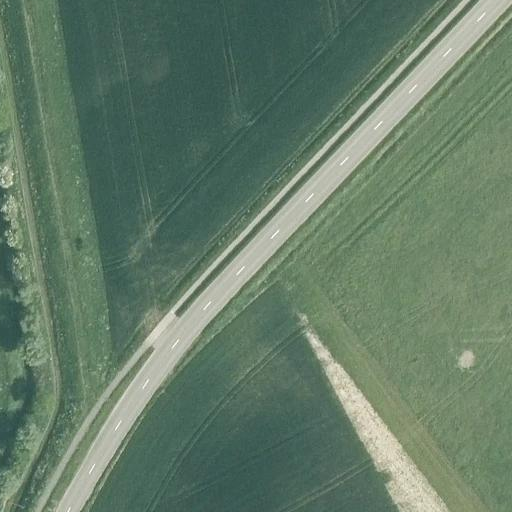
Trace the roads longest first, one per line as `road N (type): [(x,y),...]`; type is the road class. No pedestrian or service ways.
road 1 (tertiary): [(498,0),(198,314),(67,511)]
road 2 (track): [(13,511),(56,424),(64,354),(2,0)]
